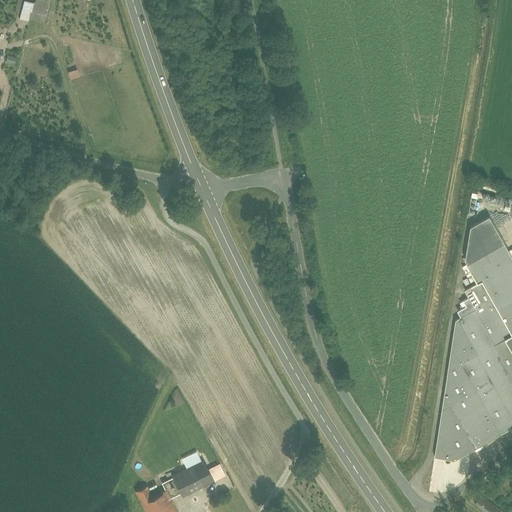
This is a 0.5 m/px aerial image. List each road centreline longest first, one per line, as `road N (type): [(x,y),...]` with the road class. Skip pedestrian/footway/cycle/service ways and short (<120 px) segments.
road 1 (unclassified): [(206,183),(286,170),(313,322),(336,374),(425,499),(446,496),(511,446)]
road 2 (secondary): [(206,183),(252,293),(391,511)]
road 3 (track): [(206,183),(0,130)]
road 4 (secondary): [(139,0),(206,183)]
